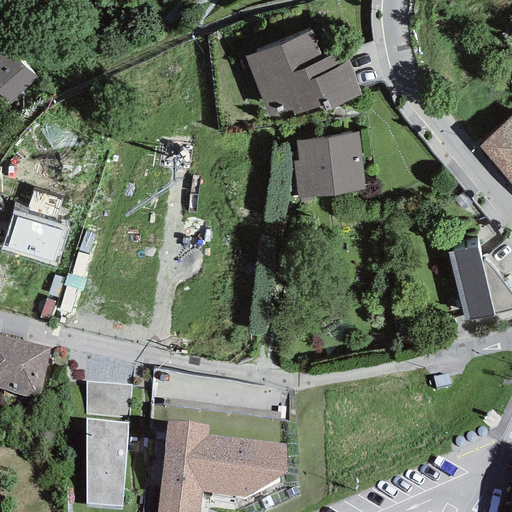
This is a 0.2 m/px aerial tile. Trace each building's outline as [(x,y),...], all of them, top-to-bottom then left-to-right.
[(311,31),(244,56),(269,119),(292,110),(294,116),(324,104),(326,110),(362,96),(347,59),(339,62),(335,52),(321,58),(311,31)] [(0,38),(0,96),(8,105),(37,78),(0,38)] [(511,116),(478,146),(511,184),(511,116)] [(365,191),(358,134),(295,141),(298,161),(293,162),(297,199),(365,191)] [(54,249),(69,207),(43,198),(42,202),(15,193),(2,231),(54,249)] [(477,229),(489,243),(502,231),(491,217),(477,229)] [(464,321),(493,315),(511,310),(511,295),(485,262),(482,264),(478,247),(448,253),(464,321)] [(0,389),(39,399),(50,348),(0,336),(0,389)] [(132,385),(86,382),(86,414),(128,418),(132,385)] [(128,423),(86,419),(86,503),(121,506),(128,423)] [(209,426),(167,421),(156,511),(199,511),(202,494),(243,498),(286,473),(285,445),(207,434),(209,426)]
